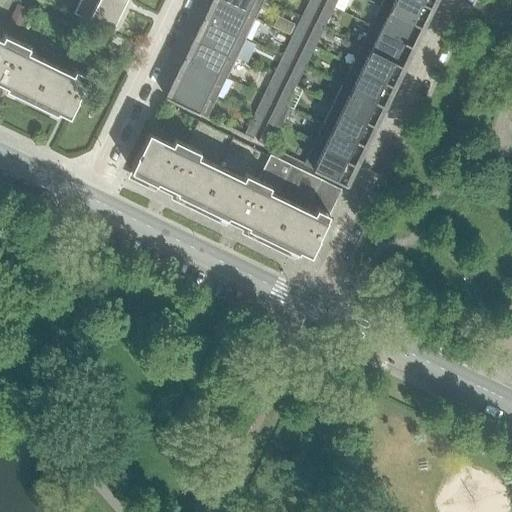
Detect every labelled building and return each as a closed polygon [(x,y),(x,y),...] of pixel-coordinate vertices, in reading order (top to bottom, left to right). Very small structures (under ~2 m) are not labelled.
[(109,31),(117,14),(88,0),(78,0),(72,13),(109,31)] [(88,0),(117,14),(123,0),(88,0)] [(244,38),(254,18),(216,0),(211,0),(203,18),(244,38)] [(216,0),(254,18),(262,0),(216,0)] [(309,21),(319,1),(316,0),(309,0),(301,17),(309,21)] [(416,0),(381,0),(379,6),(421,26),(430,6),(416,0)] [(324,3),(314,23),(322,27),(332,7),(324,3)] [(20,28),(28,9),(16,4),(8,22),(20,28)] [(379,6),(369,25),(411,46),(421,26),(379,6)] [(277,16),(272,27),(288,34),(293,24),(277,16)] [(300,40),(309,21),(301,17),(292,36),(300,40)] [(235,57),(244,38),(203,18),(193,37),(235,57)] [(313,47),(322,27),(314,23),(304,42),(313,47)] [(369,25),(360,45),(402,65),(411,46),(369,25)] [(290,60),(300,40),(292,36),(282,56),(290,60)] [(225,77),(235,57),(193,37),(183,57),(225,77)] [(0,84),(7,88),(25,52),(0,39),(0,84)] [(304,42),(295,62),(303,66),(313,47),(304,42)] [(360,45),(350,65),(392,85),(402,65),(360,45)] [(25,52),(7,88),(67,117),(85,81),(25,52)] [(281,79),(290,60),(282,56),(273,76),(281,79)] [(183,57),(174,76),(216,97),(225,77),(183,57)] [(294,86),(303,66),(295,62),(285,82),(294,86)] [(350,65),(341,84),(382,105),(392,85),(350,65)] [(206,117),(206,116),(216,97),(174,76),(164,97),(206,117)] [(271,99),(281,79),(273,76),(263,95),(271,99)] [(285,82),(276,101),(284,105),(294,86),(285,82)] [(341,84),(331,104),(373,124),(382,105),(341,84)] [(262,119),(271,99),(263,95),(254,115),(262,119)] [(275,125),(284,105),(276,101),(266,121),(275,125)] [(331,104),(322,124),(363,144),(373,124),(331,104)] [(252,138),(262,119),(254,115),(244,134),(252,138)] [(266,121),(257,141),(265,145),(275,125),(266,121)] [(322,124),(312,143),(354,163),(363,144),(322,124)] [(242,178),(147,131),(129,169),(130,170),(129,173),(152,184),(156,180),(176,190),(175,196),(222,219),(226,214),(246,224),(245,230),(293,254),(298,248),(309,254),(326,218),(325,218),(304,208),(318,179),(319,178),(270,154),(269,157),(255,151),(242,178)] [(344,184),(354,163),(312,143),(302,164),(344,184)] [(339,189),(318,179),(304,208),(325,218),(339,189)]
